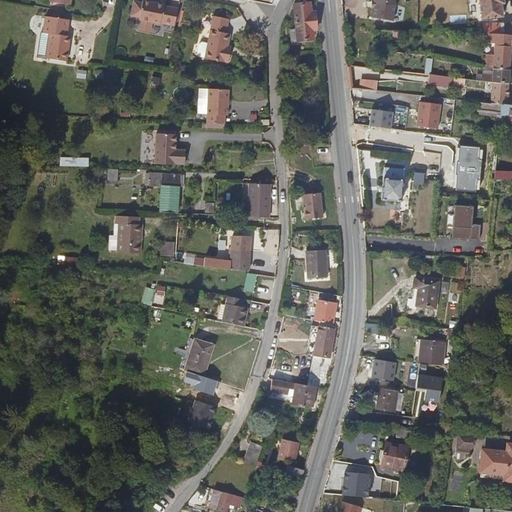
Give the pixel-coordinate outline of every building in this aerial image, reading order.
[(42,0),(41,6),(62,10),(64,0),(42,0)] [(396,19),(395,0),(372,0),(372,19),(396,19)] [(479,0),(481,19),(501,17),(500,5),(503,4),(502,0),(479,0)] [(150,26),(164,29),(168,11),(153,8),(154,6),(132,2),(131,5),(122,3),(120,18),(128,19),(128,23),(149,28),(150,26)] [(310,5),(294,6),(296,30),(290,31),(291,42),(313,40),(312,30),(315,30),(314,14),(310,14),(310,5)] [(222,63),(224,51),(220,50),(221,47),(222,37),(218,36),(221,22),(204,18),(195,61),(217,65),(217,63),(222,63)] [(34,36),(31,61),(52,63),(55,38),(51,38),(52,22),(29,19),(27,35),(34,36)] [(510,35),(511,34),(511,23),(497,24),(496,20),(482,21),(482,34),(495,34),(510,35)] [(482,34),(481,34),(480,44),(494,44),(495,34),(482,34)] [(509,70),(510,35),(495,34),(494,44),(492,69),(509,70)] [(491,80),(492,70),(483,69),(482,80),(491,80)] [(496,82),(508,83),(509,78),(511,78),(511,70),(509,70),(492,69),(492,71),(491,82),(496,82)] [(428,84),(451,87),(453,75),(430,72),(428,84)] [(377,88),(378,79),(360,78),(359,88),(377,88)] [(490,99),(490,104),(511,106),(511,100),(507,100),(508,83),(496,82),(496,85),(491,85),(491,88),(490,99)] [(198,123),(216,124),(216,115),(220,115),(221,91),(199,90),(198,123)] [(484,103),(482,103),(482,109),(500,111),(499,115),(507,116),(506,123),(511,123),(511,106),(490,104),(484,103)] [(175,163),(175,150),(165,149),(166,134),(145,133),(144,163),(165,164),(165,163),(175,163)] [(72,166),(89,165),(89,157),(72,157),(72,166)] [(107,169),(107,180),(117,180),(117,168),(107,169)] [(404,171),(384,169),(381,200),(401,202),(404,171)] [(511,172),(494,171),(493,180),(511,180),(511,172)] [(138,184),(151,185),(159,185),(159,173),(138,172),(138,184)] [(151,185),(149,211),(166,212),(168,188),(168,174),(159,173),(159,185),(151,185)] [(424,174),(413,173),(412,182),(423,183),(424,174)] [(250,205),(261,205),(260,184),(249,184),(250,205)] [(319,193),(302,195),(304,220),(322,219),(319,193)] [(195,210),(204,210),(204,201),(195,201),(195,210)] [(214,212),(214,202),(206,202),(206,213),(214,212)] [(453,215),(452,236),(480,237),(481,223),(472,222),(473,203),(456,202),(456,215),(453,215)] [(130,216),(106,215),(106,222),(109,222),(108,251),(131,252),(133,224),(130,223),(130,216)] [(203,260),(202,269),(217,271),(238,269),(239,235),(220,235),(220,260),(203,260)] [(162,240),(161,255),(174,256),(175,241),(162,240)] [(327,249),(306,250),(306,277),(328,276),(327,249)] [(442,282),(419,278),(415,304),(439,307),(442,282)] [(154,302),(163,303),(165,286),(156,285),(154,302)] [(245,325),(249,305),(225,300),(221,320),(245,325)] [(319,322),(332,324),(333,317),(334,312),(336,305),(318,302),(316,309),(311,308),(310,315),(315,316),(314,322),(319,322)] [(316,388),(324,389),(334,325),(332,324),(319,322),(318,327),(312,326),(307,354),(314,355),(309,381),(306,380),(305,386),(316,388)] [(381,332),(382,323),(366,322),(365,331),(381,332)] [(454,329),(453,339),(459,340),(461,330),(454,329)] [(446,342),(418,340),(416,362),(444,365),(446,342)] [(200,381),(209,350),(186,343),(177,374),(200,381)] [(450,372),(441,371),(440,379),(445,380),(446,378),(449,378),(450,372)] [(295,384),(271,381),(269,393),(292,396),(295,384)] [(313,408),(316,388),(305,386),(295,384),(292,396),(290,406),(302,408),(302,407),(313,408)] [(376,408),(395,411),(396,399),(379,397),(376,408)] [(215,413),(192,406),(186,426),(209,433),(215,413)] [(474,450),(474,433),(457,433),(457,450),(474,450)] [(293,461),(297,443),(282,440),(281,445),(278,455),(286,457),(286,459),(293,461)] [(408,447),(386,442),(384,452),(380,451),(379,457),(382,458),(380,467),(403,471),(408,447)] [(256,469),(259,461),(263,447),(251,443),(243,465),(256,469)] [(511,480),(511,452),(511,454),(506,453),(483,451),(481,475),(510,478),(509,480),(511,480)] [(256,469),(263,470),(265,463),(259,461),(256,469)] [(284,474),(301,479),(303,471),(287,467),(284,474)] [(241,498),(213,490),(208,510),(219,511),(226,511),(228,505),(239,508),(241,498)] [(360,511),(362,507),(342,501),(338,511),(360,511)] [(245,511),(248,507),(249,505),(244,503),(239,511),(245,511)]
